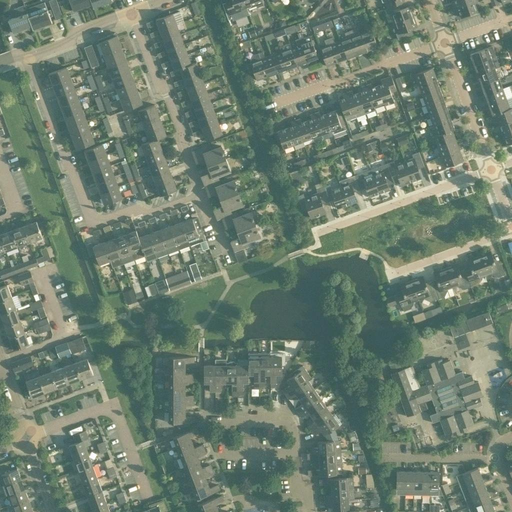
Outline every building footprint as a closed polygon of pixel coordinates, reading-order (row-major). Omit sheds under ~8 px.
[(68,0),(73,11),(91,4),(89,0),(68,0)] [(89,0),(91,4),(92,8),(112,1),(111,0),(89,0)] [(225,0),(227,5),(231,17),(233,21),(249,15),(247,9),(243,0),(225,0)] [(243,0),(247,9),(256,5),(257,8),(263,5),(261,0),(243,0)] [(387,8),(398,4),(396,0),(386,0),(387,1),(384,2),(387,8)] [(453,9),(477,0),(476,0),(454,0),(455,3),(452,4),(453,9)] [(480,10),(477,0),(453,9),(455,13),(458,12),(460,17),(480,10)] [(32,7),(26,9),(28,16),(31,26),(32,30),(52,23),(50,17),(53,16),(51,10),(48,11),(45,2),(32,7)] [(201,13),(197,2),(190,4),(194,16),(201,13)] [(67,4),(60,6),(63,13),(70,10),(67,4)] [(395,23),(413,16),(410,6),(400,10),(398,4),(387,8),(389,14),(391,13),(395,23)] [(28,16),(26,9),(24,5),(12,9),(15,17),(8,19),(12,30),(13,33),(31,26),(28,16)] [(58,6),(52,8),(56,20),(62,18),(58,6)] [(156,19),(160,30),(176,24),(172,13),(156,19)] [(417,27),(413,16),(395,23),(398,33),(396,34),(398,40),(410,36),(408,30),(417,27)] [(323,24),(322,24),(324,30),(333,26),(331,21),(323,24)] [(12,30),(9,22),(0,24),(0,32),(1,34),(12,30)] [(160,30),(163,40),(180,34),(176,24),(160,30)] [(314,33),(324,30),(322,24),(312,27),(314,33)] [(361,34),(367,51),(378,47),(371,30),(369,24),(365,26),(367,31),(361,34)] [(357,55),(367,51),(361,34),(355,36),(352,30),(348,31),(357,55)] [(347,59),(357,55),(348,31),(344,33),(347,39),(340,41),(347,59)] [(297,33),(299,38),(308,62),(318,58),(310,35),(303,37),(301,32),(297,33)] [(167,50),(183,44),(180,34),(163,40),(167,50)] [(117,36),(99,42),(108,68),(126,61),(117,36)] [(337,62),(347,59),(340,41),(334,43),(332,37),(328,39),(337,62)] [(297,66),(308,62),(299,38),(295,40),(297,46),(291,48),(297,66)] [(326,66),(337,62),(328,39),(324,40),(326,46),(320,48),(326,66)] [(287,69),(297,66),(291,48),(289,42),(279,46),(287,69)] [(187,54),(183,44),(167,50),(171,60),(187,54)] [(88,57),(95,55),(91,45),(84,47),(88,57)] [(277,73),(287,69),(279,46),(275,47),(277,53),(271,55),(277,73)] [(496,56),(492,46),(470,54),(473,65),(496,56)] [(267,77),(277,73),(271,55),(265,58),(262,52),(259,53),(267,77)] [(257,80),(267,77),(259,53),(254,55),(250,61),(251,62),(250,63),(251,66),(248,67),(252,78),(255,77),(257,80)] [(191,65),(191,64),(187,54),(171,60),(174,70),(175,71),(176,70),(180,69),(191,65)] [(500,67),(496,56),(473,65),(477,75),(500,67)] [(126,61),(108,68),(112,78),(130,72),(126,61)] [(196,62),(191,64),(191,65),(180,69),(183,79),(200,73),(196,62)] [(500,67),(477,75),(481,85),(499,78),(503,77),(500,67)] [(49,74),(53,85),(71,79),(67,68),(49,74)] [(418,85),(436,78),(432,68),(414,74),(418,85)] [(130,72),(112,78),(116,89),(134,83),(130,72)] [(204,83),(200,73),(183,79),(187,89),(204,83)] [(383,102),(384,105),(394,102),(391,92),(396,90),(391,76),(381,80),(382,84),(377,86),(383,102)] [(422,95),(440,88),(436,78),(418,85),(422,95)] [(502,88),(499,78),(481,85),(484,95),(502,88)] [(75,89),(71,79),(53,85),(57,96),(75,89)] [(134,83),(116,89),(120,100),(138,93),(134,83)] [(208,93),(204,83),(187,89),(191,99),(208,93)] [(383,102),(377,86),(372,88),(371,84),(366,85),(374,106),(383,102)] [(375,110),(374,106),(366,85),(362,87),(363,91),(358,93),(366,114),(375,110)] [(426,105),(443,98),(440,88),(422,95),(426,105)] [(502,88),(484,95),(488,105),(506,99),(502,88)] [(79,100),(75,89),(57,96),(61,107),(79,100)] [(356,117),(366,114),(358,93),(353,95),(352,91),(347,92),(356,117)] [(346,121),(356,117),(347,92),(342,94),(344,98),(339,100),(346,121)] [(138,93),(120,100),(124,111),(142,104),(138,93)] [(211,103),(208,93),(191,99),(194,109),(211,103)] [(429,115),(447,109),(443,98),(426,105),(429,115)] [(510,109),(506,99),(488,105),(492,116),(495,114),(510,109)] [(82,111),(79,100),(61,107),(64,117),(82,111)] [(412,102),(406,104),(408,110),(414,108),(412,102)] [(215,113),(211,103),(194,109),(198,119),(215,113)] [(142,121),(158,115),(155,105),(138,111),(142,121)] [(511,108),(510,109),(495,114),(499,125),(511,119),(511,108)] [(325,114),(331,131),(333,135),(346,130),(339,109),(325,114)] [(433,125),(451,119),(447,109),(429,115),(433,125)] [(86,121),(82,111),(64,117),(68,128),(86,121)] [(322,134),(331,131),(325,114),(320,116),(319,112),(314,114),(322,134)] [(218,123),(215,113),(198,119),(202,129),(218,123)] [(323,138),(322,134),(314,114),(310,115),(311,119),(306,121),(312,138),(314,142),(323,138)] [(162,125),(158,115),(142,121),(146,132),(162,125)] [(303,141),(312,138),(306,121),(301,123),(300,119),(295,121),(303,141)] [(452,130),(455,129),(451,119),(433,125),(437,135),(452,130)] [(511,119),(499,125),(502,134),(511,130),(511,119)] [(90,132),(86,121),(68,128),(72,139),(90,132)] [(293,145),(303,141),(295,121),(291,122),(292,126),(287,128),(293,145)] [(218,123),(202,129),(205,140),(222,134),(218,123)] [(166,136),(162,125),(146,132),(149,142),(157,139),(166,136)] [(283,148),(293,145),(287,128),(274,133),(280,149),(283,148)] [(437,135),(434,136),(438,147),(455,140),(452,130),(437,135)] [(511,130),(502,134),(506,145),(511,142),(511,130)] [(90,132),(72,139),(76,150),(94,143),(90,132)] [(141,145),(145,155),(161,149),(157,139),(149,142),(141,145)] [(441,157),(459,150),(455,140),(438,147),(441,157)] [(386,143),(380,145),(382,152),(388,149),(386,143)] [(85,151),(89,162),(107,155),(103,144),(85,151)] [(369,144),(363,146),(366,153),(372,151),(369,144)] [(206,147),(192,152),(196,163),(206,159),(208,166),(226,159),(221,146),(208,151),(206,147)] [(161,149),(145,155),(139,157),(141,162),(146,160),(148,165),(165,159),(161,149)] [(463,161),(459,150),(441,157),(445,167),(463,161)] [(359,151),(352,154),(355,161),(361,158),(359,151)] [(405,164),(411,181),(421,178),(418,169),(424,166),(419,152),(412,154),(413,158),(404,161),(405,164)] [(110,166),(107,155),(89,162),(93,172),(110,166)] [(347,156),(340,158),(343,166),(350,163),(347,156)] [(169,169),(165,159),(148,165),(152,175),(169,169)] [(211,172),(201,176),(205,186),(219,181),(218,176),(230,171),(226,159),(208,166),(211,172)] [(401,185),(411,181),(405,164),(396,167),(393,161),(387,164),(392,178),(398,176),(401,185)] [(371,169),(379,193),(389,189),(385,178),(391,175),(392,178),(387,164),(371,169)] [(114,176),(110,166),(93,172),(96,183),(114,176)] [(172,179),(169,169),(152,175),(156,186),(172,179)] [(369,197),(379,193),(371,169),(355,175),(360,190),(359,187),(365,185),(369,197)] [(339,181),(341,187),(347,205),(357,201),(354,192),(360,190),(355,175),(339,181)] [(118,187),(114,176),(96,183),(100,194),(118,187)] [(172,179),(156,186),(160,196),(176,190),(172,179)] [(219,181),(205,186),(209,196),(218,193),(220,199),(238,193),(234,180),(221,185),(219,181)] [(338,208),(347,205),(341,187),(332,190),(330,185),(323,187),(328,201),(334,199),(338,208)] [(118,187),(100,194),(104,205),(122,198),(118,187)] [(322,204),(328,201),(323,187),(316,189),(317,193),(304,198),(303,194),(297,196),(302,211),(308,209),(311,218),(325,213),(322,204)] [(223,206),(213,209),(217,220),(221,218),(232,214),(230,210),(243,205),(238,193),(220,199),(223,206)] [(232,214),(221,218),(221,219),(222,218),(226,228),(234,225),(237,232),(255,225),(251,212),(238,217),(236,212),(232,214)] [(206,241),(196,213),(190,215),(192,219),(181,223),(190,246),(206,241)] [(36,221),(24,226),(30,242),(37,240),(37,242),(43,240),(42,238),(39,228),(37,224),(36,221)] [(190,246),(181,223),(170,227),(179,250),(190,246)] [(239,238),(231,241),(235,253),(249,248),(247,242),(260,237),(255,225),(237,232),(239,238)] [(24,226),(12,231),(18,247),(30,242),(24,226)] [(168,254),(179,250),(170,227),(160,231),(168,254)] [(12,231),(0,234),(0,237),(5,251),(18,247),(12,231)] [(125,236),(132,253),(134,260),(144,256),(142,249),(143,249),(139,238),(137,231),(125,236)] [(168,254),(160,231),(149,235),(156,252),(158,258),(168,254)] [(139,238),(143,249),(142,249),(144,256),(147,262),(158,258),(156,252),(149,235),(139,238)] [(125,236),(114,239),(121,257),(123,263),(134,260),(132,253),(125,236)] [(114,239),(104,243),(110,261),(112,267),(123,263),(121,257),(114,239)] [(110,261),(104,243),(93,247),(91,243),(86,245),(90,256),(95,255),(99,265),(110,261)] [(36,259),(38,263),(38,264),(50,259),(46,248),(41,250),(43,256),(36,259)] [(236,254),(239,263),(247,260),(244,251),(236,254)] [(486,254),(479,256),(486,275),(491,273),(491,274),(498,277),(505,274),(500,261),(494,263),(490,251),(486,252),(486,254)] [(486,275),(479,256),(473,258),(473,257),(467,259),(472,271),(466,274),(471,287),(478,284),(481,278),(481,277),(486,275)] [(36,259),(24,263),(26,268),(38,263),(36,259)] [(26,268),(24,263),(12,268),(13,272),(26,268)] [(464,289),(471,287),(466,274),(461,276),(456,263),(451,265),(451,266),(445,268),(452,287),(457,285),(458,287),(464,289)] [(12,268),(0,272),(0,274),(1,277),(13,272),(12,268)] [(452,287),(445,268),(439,271),(439,270),(434,271),(438,284),(432,286),(437,299),(445,296),(447,290),(447,289),(452,287)] [(29,271),(18,275),(20,280),(22,285),(28,283),(31,290),(35,288),(31,276),(29,271)] [(199,272),(192,274),(194,280),(195,281),(201,279),(201,278),(199,272)] [(430,302),(437,299),(432,286),(427,288),(422,276),(417,277),(417,279),(411,281),(418,299),(423,298),(424,299),(430,302)] [(189,277),(178,281),(181,287),(191,283),(191,282),(191,281),(189,277)] [(178,281),(167,285),(169,289),(170,291),(181,287),(178,281)] [(413,301),(418,299),(411,281),(405,283),(405,282),(400,284),(404,296),(399,298),(403,311),(411,309),(414,303),(413,301)] [(0,301),(11,297),(7,285),(0,287),(0,301)] [(166,285),(157,288),(159,293),(168,290),(166,285)] [(393,296),(386,299),(388,306),(396,303),(393,296)] [(0,313),(0,314),(16,309),(11,297),(0,301),(0,313)] [(498,313),(508,309),(506,304),(496,308),(498,313)] [(5,326),(20,321),(16,309),(0,314),(5,326)] [(478,332),(492,326),(487,312),(472,318),(478,332)] [(9,338),(24,332),(20,321),(5,326),(9,338)] [(465,321),(448,326),(451,338),(469,332),(465,321)] [(39,334),(40,334),(51,330),(49,323),(40,327),(37,328),(39,334)] [(29,344),(24,332),(9,338),(13,350),(29,344)] [(80,338),(74,340),(78,351),(84,349),(80,338)] [(296,341),(293,346),(299,349),(301,344),(296,341)] [(305,350),(314,351),(314,341),(306,341),(305,343),(305,350)] [(67,342),(55,347),(59,357),(71,353),(67,342)] [(55,347),(49,349),(52,357),(58,355),(55,347)] [(259,353),(248,353),(248,357),(248,365),(248,375),(249,375),(254,375),(254,384),(259,384),(259,353)] [(270,353),(259,353),(259,384),(265,384),(264,375),(270,375),(270,357),(270,354),(270,353)] [(285,353),(270,353),(270,354),(270,357),(270,375),(270,384),(276,384),(276,375),(282,375),(281,365),(285,365),(285,353)] [(193,357),(168,357),(168,368),(185,368),(185,362),(193,362),(193,357)] [(87,359),(75,363),(81,379),(93,375),(87,359)] [(443,362),(441,359),(427,364),(428,368),(421,370),(426,384),(420,387),(412,366),(391,374),(407,416),(421,411),(418,404),(432,399),(437,413),(430,415),(433,423),(440,420),(445,434),(452,432),(453,435),(468,430),(466,426),(473,424),(468,410),(482,404),(480,397),(483,396),(478,381),(474,383),(472,376),(465,378),(462,371),(455,374),(450,360),(443,362)] [(18,360),(10,363),(11,364),(14,372),(21,370),(18,360)] [(226,360),(215,360),(215,363),(215,392),(220,392),(220,383),(226,383),(226,365),(226,363),(226,360)] [(398,361),(389,364),(391,370),(401,367),(398,361)] [(227,363),(226,363),(226,365),(226,383),(232,383),(232,392),(237,392),(237,363),(235,363),(234,363),(233,362),(229,362),(227,363)] [(75,363),(63,368),(68,384),(81,379),(75,363)] [(213,365),(203,366),(203,383),(209,383),(210,392),(215,392),(215,363),(213,363),(213,365)] [(239,363),(237,363),(237,392),(243,392),(243,383),(248,383),(249,375),(248,375),(248,365),(239,365),(239,363)] [(291,372),(294,375),(286,380),(290,385),(282,391),(285,395),(309,378),(310,378),(302,365),(291,372)] [(63,368),(50,372),(56,388),(68,384),(63,368)] [(185,368),(168,368),(169,379),(193,379),(193,374),(185,374),(185,368)] [(36,371),(24,376),(26,381),(31,397),(44,393),(38,377),(36,371)] [(50,372),(38,377),(44,393),(56,388),(50,372)] [(310,379),(309,378),(285,395),(288,399),(296,394),(299,399),(313,389),(308,381),(310,379)] [(193,379),(169,379),(169,390),(185,390),(185,384),(193,384),(193,379)] [(319,397),(313,389),(299,399),(303,403),(295,409),(298,413),(322,397),(321,396),(319,397)] [(185,390),(169,390),(169,401),(194,401),(194,396),(185,396),(185,390)] [(323,398),(322,397),(298,413),(301,418),(309,413),(312,417),(326,407),(320,400),(323,398)] [(194,401),(169,401),(169,412),(185,412),(185,406),(194,406),(194,401)] [(331,415),(326,407),(312,417),(315,422),(308,427),(311,431),(334,415),(333,414),(331,415)] [(185,412),(169,412),(169,423),(175,423),(179,428),(190,425),(190,423),(193,423),(193,418),(185,418),(185,412)] [(335,416),(334,415),(311,431),(314,436),(321,431),(324,436),(338,426),(333,418),(335,416)] [(352,420),(347,422),(351,431),(356,430),(352,420)] [(172,438),(176,448),(192,442),(190,437),(198,434),(199,436),(203,434),(201,428),(197,430),(196,429),(172,438)] [(76,443),(69,446),(73,459),(88,453),(84,444),(89,443),(85,431),(73,435),(76,443)] [(310,454),(340,452),(340,441),(317,442),(317,448),(310,449),(310,454)] [(194,448),(192,442),(176,448),(180,459),(204,449),(202,445),(194,448)] [(206,454),(204,449),(180,459),(184,469),(200,463),(198,457),(206,454)] [(319,465),(341,463),(340,452),(310,454),(311,460),(318,459),(319,465)] [(78,471),(92,466),(88,453),(73,459),(78,471)] [(202,468),(200,463),(184,469),(188,479),(212,470),(210,465),(202,468)] [(342,474),(341,463),(319,465),(319,470),(312,471),(312,476),(342,474)] [(97,479),(92,466),(78,471),(83,484),(97,479)] [(459,484),(481,475),(478,467),(456,476),(459,484)] [(4,485),(21,479),(17,469),(0,475),(4,485)] [(214,474),(212,470),(188,479),(192,489),(207,483),(205,477),(214,474)] [(405,495),(405,472),(396,471),(396,495),(405,495)] [(413,495),(414,472),(405,472),(405,495),(413,495)] [(421,495),(422,472),(414,472),(413,495),(421,495)] [(430,495),(430,472),(422,472),(421,495),(430,495)] [(439,486),(439,472),(430,472),(430,495),(442,495),(439,486)] [(462,491),(484,483),(481,475),(459,484),(462,491)] [(331,490),(353,488),(352,477),(323,479),(323,485),(331,484),(331,490)] [(8,495),(24,489),(21,479),(4,485),(8,495)] [(102,491),(97,479),(83,484),(87,496),(102,491)] [(207,483),(192,489),(196,499),(219,490),(218,485),(210,488),(207,483)] [(465,499),(487,491),(484,483),(462,491),(465,499)] [(324,502),(348,500),(354,500),(353,488),(331,490),(331,496),(324,496),(324,501),(324,502)] [(11,505),(28,499),(24,489),(8,495),(11,505)] [(106,504),(102,491),(87,496),(92,509),(106,504)] [(468,507),(490,499),(487,491),(465,499),(468,507)] [(198,505),(200,511),(210,511),(218,509),(215,504),(223,500),(222,496),(198,505)] [(21,511),(31,508),(28,499),(11,505),(13,510),(11,511),(21,511)] [(163,511),(168,510),(164,499),(149,505),(150,509),(142,511),(163,511)] [(469,511),(478,511),(493,507),(490,499),(468,507),(469,511)] [(332,511),(342,511),(343,511),(349,511),(348,500),(324,502),(324,508),(332,507),(332,511)]
